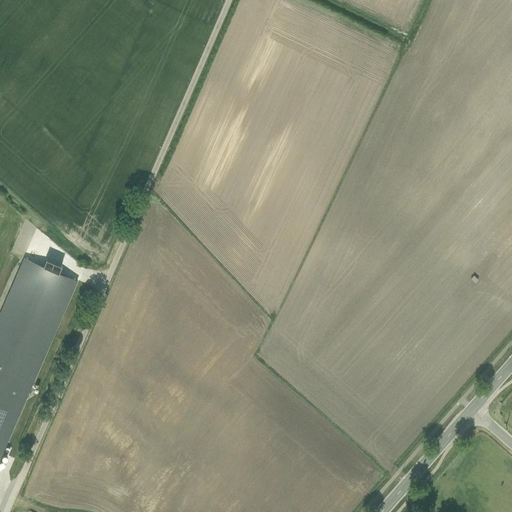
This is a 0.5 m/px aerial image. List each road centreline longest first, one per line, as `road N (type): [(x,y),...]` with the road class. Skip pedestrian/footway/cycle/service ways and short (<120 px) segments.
road 1 (unclassified): [(228,0),(5,511)]
road 2 (primary): [(470,404),(378,511)]
